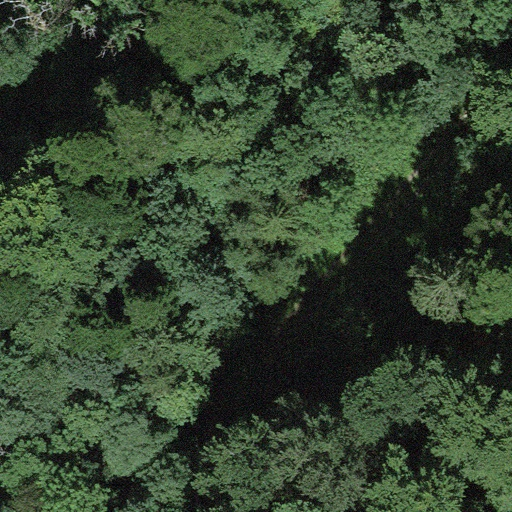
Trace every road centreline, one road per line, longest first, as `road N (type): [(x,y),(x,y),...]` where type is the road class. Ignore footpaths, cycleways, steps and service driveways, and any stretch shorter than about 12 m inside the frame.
road 1 (track): [(168,511),(340,317),(511,88)]
road 2 (track): [(340,317),(511,255)]
